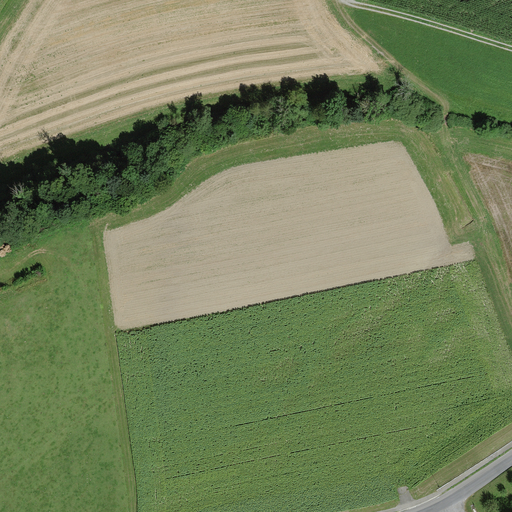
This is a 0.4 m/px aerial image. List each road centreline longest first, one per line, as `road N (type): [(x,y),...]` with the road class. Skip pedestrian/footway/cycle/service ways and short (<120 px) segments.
road 1 (track): [(341,0),(511,50)]
road 2 (track): [(441,106),(357,34),(338,0)]
